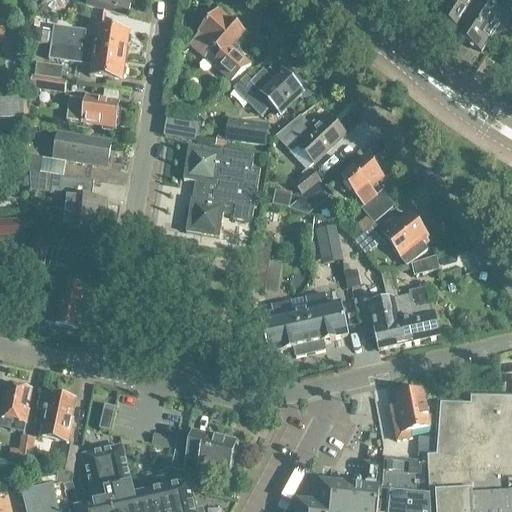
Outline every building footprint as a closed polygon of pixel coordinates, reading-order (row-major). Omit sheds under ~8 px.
[(122,0),(87,0),(86,7),(127,18),(131,2),(122,0)] [(480,0),(444,0),(434,16),(459,32),(480,0)] [(480,0),(459,32),(456,37),(482,53),(492,38),(511,50),(511,48),(511,11),(494,0),(480,0)] [(217,13),(188,46),(204,59),(208,54),(217,62),(212,67),(234,85),(250,66),(230,48),(243,33),(230,23),(229,24),(217,13)] [(48,30),(36,29),(35,44),(47,45),(48,30)] [(53,29),(50,46),(93,53),(124,58),(128,34),(96,29),(95,40),(83,39),(84,34),(53,29)] [(93,53),(50,46),(49,46),(47,62),(90,70),(89,77),(121,81),(124,58),(93,53)] [(32,78),(61,82),(62,70),(34,66),(32,78)] [(259,95),(249,105),(259,116),(270,105),(280,115),(302,94),(281,73),(272,82),(263,72),(250,85),(259,95)] [(61,82),(32,78),(31,78),(30,85),(30,89),(65,94),(66,83),(61,82)] [(209,92),(215,100),(223,94),(217,86),(209,92)] [(67,107),(65,121),(81,123),(113,129),(117,104),(100,101),(100,98),(86,96),(85,101),(71,98),(70,108),(67,107)] [(22,99),(0,100),(0,118),(23,117),(22,99)] [(322,116),(313,125),(314,126),(312,128),(311,127),(309,128),(306,125),(300,118),(276,138),(290,155),(297,149),(303,156),(313,166),(315,167),(345,137),(327,120),(322,116)] [(228,121),(225,143),(265,149),(269,126),(228,121)] [(59,136),(54,162),(64,164),(66,164),(105,171),(110,145),(69,138),(59,136)] [(222,153),(188,147),(183,181),(194,183),(192,200),(190,200),(185,234),(219,239),(222,219),(251,223),(260,170),(253,169),(255,157),(222,151),(222,153)] [(39,176),(40,175),(42,160),(28,157),(26,172),(39,176)] [(368,190),(381,179),(365,159),(340,180),(364,210),(361,212),(374,226),(395,208),(383,192),(376,199),(368,190)] [(320,182),(312,172),(294,187),(302,197),(320,183),(320,182)] [(94,183),(30,176),(31,189),(51,191),(51,195),(65,197),(61,230),(98,234),(102,201),(92,200),(94,183)] [(303,200),(289,210),(308,217),(313,212),(332,197),(320,183),(302,197),(301,198),(303,200)] [(290,197),(274,193),(272,205),(288,208),(290,197)] [(151,243),(173,247),(180,203),(159,200),(151,243)] [(392,229),(382,237),(388,245),(399,258),(425,237),(410,218),(409,218),(407,215),(391,228),(392,229)] [(31,220),(0,221),(0,238),(32,237),(31,220)] [(388,245),(382,237),(374,227),(354,244),(366,258),(380,246),(383,249),(388,245)] [(335,228),(319,231),(325,261),(341,258),(340,251),(335,228)] [(254,252),(258,252),(271,254),(273,243),(255,240),(254,252)] [(35,241),(29,272),(42,275),(43,272),(49,242),(35,241)] [(60,252),(43,322),(55,325),(55,326),(75,330),(84,292),(88,293),(95,261),(60,252)] [(271,254),(258,252),(254,284),(267,285),(266,293),(278,295),(282,265),(270,264),(271,254)] [(436,258),(411,266),(413,277),(439,272),(436,258)] [(344,274),(347,290),(361,288),(358,272),(344,274)] [(392,301),(396,300),(395,296),(396,296),(390,274),(380,276),(386,298),(387,302),(368,306),(373,329),(378,352),(402,347),(392,301)] [(409,297),(396,300),(392,301),(402,347),(421,343),(421,342),(438,339),(433,316),(431,316),(425,290),(408,293),(409,297)] [(308,312),(300,313),(304,328),(312,326),(312,324),(320,322),(325,343),(347,338),(339,304),(327,307),(325,296),(305,300),(308,312)] [(274,319),(261,322),(269,355),(294,350),(296,359),(325,353),(322,343),(325,343),(320,322),(312,324),(312,326),(304,328),(300,313),(293,315),(290,303),(271,308),(274,319)] [(222,342),(217,369),(230,372),(236,345),(222,342)] [(358,345),(363,364),(372,362),(367,343),(358,345)] [(7,387),(0,419),(12,422),(10,431),(24,435),(26,425),(27,425),(29,415),(27,412),(31,393),(20,390),(19,388),(12,386),(10,388),(7,387)] [(397,406),(390,408),(397,443),(412,440),(411,433),(435,428),(436,416),(428,417),(423,393),(395,398),(397,406)] [(39,438),(55,442),(69,445),(73,422),(71,421),(75,402),(51,397),(41,395),(38,411),(47,413),(44,429),(41,428),(39,438)] [(438,403),(435,442),(434,459),(427,459),(427,465),(430,511),(511,511),(511,397),(468,397),(468,404),(438,403)] [(103,411),(99,430),(110,433),(114,413),(103,411)] [(179,432),(171,471),(183,474),(186,461),(192,435),(179,432)] [(206,438),(192,435),(186,461),(200,464),(199,469),(197,474),(202,480),(221,485),(226,484),(228,476),(235,444),(206,438)] [(34,441),(22,439),(18,461),(31,463),(34,441)] [(57,473),(58,474),(70,476),(75,451),(63,448),(57,473)] [(202,511),(202,510),(195,511),(189,486),(134,499),(122,449),(82,458),(87,480),(80,481),(86,510),(76,511),(202,511)] [(384,467),(381,466),(376,511),(430,511),(427,465),(385,461),(384,467)] [(376,511),(381,466),(364,465),(362,489),(318,485),(316,507),(296,505),(295,511),(376,511)] [(70,476),(58,474),(55,488),(69,487),(71,477),(70,476)] [(20,492),(0,493),(0,511),(69,511),(63,487),(21,496),(20,492)]
